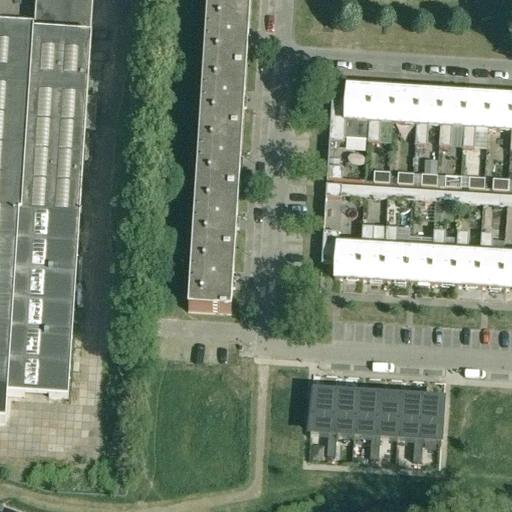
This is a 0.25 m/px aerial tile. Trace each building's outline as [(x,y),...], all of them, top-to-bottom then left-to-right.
[(37,0),(35,36),(90,40),(92,0),(37,0)] [(208,0),(207,11),(250,14),(250,0),(208,0)] [(246,74),(250,14),(207,11),(204,72),(246,74)] [(79,221),(84,131),(95,132),(97,100),(86,99),(90,40),(35,36),(0,34),(0,427),(6,428),(8,398),(68,402),(80,221),(79,221)] [(242,135),(246,74),(204,72),(200,132),(242,135)] [(368,125),(370,91),(347,89),(345,105),(331,104),(329,144),(344,145),(345,123),(368,125)] [(392,126),(394,92),(370,91),(368,125),(367,145),(379,146),(380,126),(392,126)] [(416,128),(418,94),(417,94),(417,92),(406,91),(406,93),(394,92),(392,126),(416,128)] [(440,129),(442,95),(441,95),(441,94),(430,93),(430,94),(418,94),(416,128),(415,148),(426,149),(428,129),(440,129)] [(463,131),(466,97),(442,95),(440,129),(438,149),(450,150),(451,130),(463,131)] [(487,132),(489,98),(466,97),(463,131),(462,151),(474,152),(475,132),(487,132)] [(511,134),(511,116),(511,98),(501,98),(501,99),(489,98),(487,132),(511,134)] [(238,195),(242,135),(200,132),(196,192),(238,195)] [(437,164),(425,163),(424,177),(437,177),(437,164)] [(327,169),(326,182),(342,183),(343,170),(327,169)] [(374,174),(374,185),(389,186),(389,175),(374,174)] [(398,176),(397,186),(413,187),(413,177),(398,176)] [(422,177),(421,188),(436,189),(437,178),(422,177)] [(446,179),(445,189),(460,190),(461,180),(446,179)] [(469,180),(469,191),(484,192),(485,181),(469,180)] [(493,182),(493,192),(508,193),(508,183),(493,182)] [(326,187),(325,200),(341,201),(342,188),(326,187)] [(350,188),(349,199),(365,200),(365,189),(350,188)] [(373,190),(373,200),(388,201),(389,191),(373,190)] [(397,191),(396,202),(412,203),(412,192),(397,191)] [(235,255),(238,195),(196,192),(192,252),(235,255)] [(421,193),(420,203),(436,204),(436,194),(421,193)] [(445,194),(444,205),(459,206),(460,195),(445,194)] [(468,196),(468,206),(483,207),(484,197),(468,196)] [(492,197),(492,208),(507,209),(508,198),(492,197)] [(382,284),(385,250),(373,249),(374,229),(362,229),(361,249),(359,283),(382,284)] [(408,252),(397,251),(398,231),(386,230),(385,250),(382,284),(395,285),(394,287),(406,287),(406,286),(408,252)] [(454,289),(456,255),(444,254),(445,234),(433,233),(432,253),(430,287),(454,289)] [(359,283),(361,249),(338,247),(339,235),(323,234),(321,265),(335,265),(334,281),(359,283)] [(478,290),(480,256),(468,255),(469,235),(457,235),(456,255),(454,289),(478,290)] [(502,292),(504,258),(492,257),(493,237),(481,236),(480,256),(478,290),(490,291),(490,292),(501,293),(501,292),(502,292)] [(231,316),(235,255),(192,252),(189,313),(231,316)] [(430,287),(432,253),(408,252),(406,286),(418,287),(418,288),(429,289),(429,287),(430,287)] [(511,292),(511,258),(504,258),(502,292),(511,292)] [(313,394),(310,434),(328,435),(333,435),(335,396),(313,394)] [(335,396),(333,435),(337,435),(354,437),(357,397),(335,396)] [(357,397),(354,437),(371,438),(376,438),(378,399),(357,397)] [(378,399),(376,438),(380,438),(397,439),(400,400),(378,399)] [(400,400),(397,439),(415,440),(419,441),(421,401),(400,400)] [(421,401),(419,441),(423,441),(442,442),(444,403),(421,401)] [(328,435),(328,447),(336,448),(337,435),(333,435),(328,435)] [(371,438),(371,450),(379,450),(380,438),(376,438),(371,438)] [(415,440),(414,453),(422,453),(423,441),(419,441),(415,440)] [(328,447),(327,459),(335,460),(336,448),(328,447)] [(371,450),(370,462),(379,463),(379,450),(371,450)] [(414,453),(413,465),(422,465),(422,453),(414,453)]
